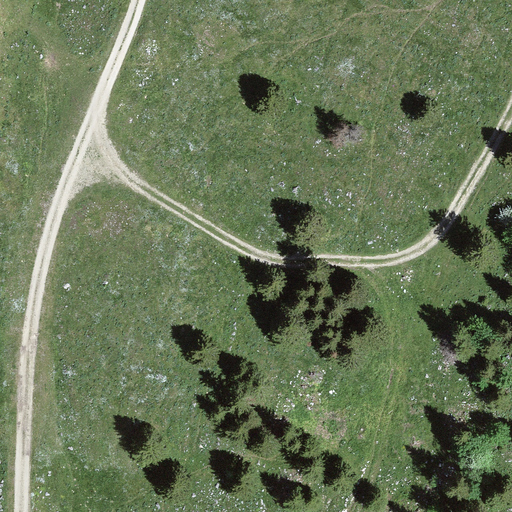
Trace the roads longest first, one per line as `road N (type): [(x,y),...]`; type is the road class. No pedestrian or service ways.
road 1 (track): [(511,109),(433,238),(379,261),(262,257),(122,170)]
road 2 (track): [(21,511),(32,313),(67,178),(100,96)]
road 3 (track): [(137,0),(100,96),(105,143),(122,170)]
